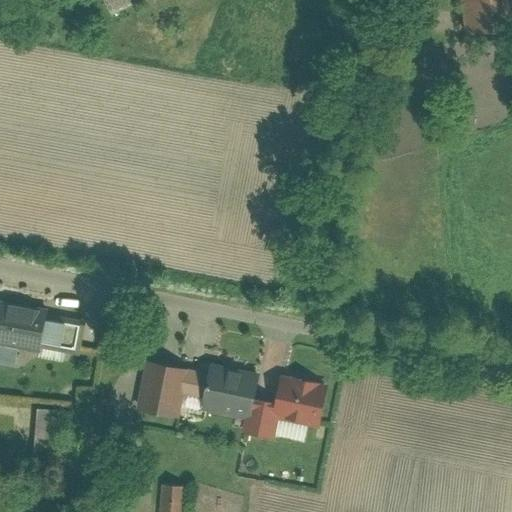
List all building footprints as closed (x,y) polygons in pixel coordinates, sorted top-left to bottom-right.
[(101,0),(109,15),(137,0),(101,0)] [(511,0),(452,0),(455,28),(511,23),(511,0)] [(46,306),(0,298),(0,341),(40,348),(41,342),(45,317),(46,306)] [(45,317),(41,342),(79,348),(83,323),(45,317)] [(187,367),(146,359),(137,406),(178,413),(179,407),(187,367)] [(255,396),(259,374),(209,364),(208,371),(201,405),(251,415),(255,396)] [(187,367),(179,407),(200,411),(201,405),(208,371),(187,367)] [(275,435),(279,415),(322,423),(330,384),(280,374),(275,400),(255,396),(251,415),(248,430),(275,435)] [(32,406),(28,443),(60,446),(63,409),(32,406)] [(186,511),(189,487),(165,485),(162,511),(186,511)]
